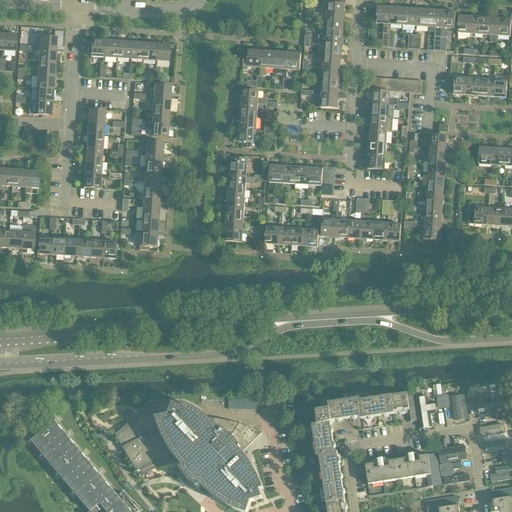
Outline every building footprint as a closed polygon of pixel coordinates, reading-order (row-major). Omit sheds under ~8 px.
[(328,4),(327,17),(344,18),(345,5),(337,5),(336,0),(324,0),(324,4),(328,4)] [(389,34),(390,25),(391,8),(378,7),(376,24),(384,25),(383,34),(382,48),(388,48),(389,34)] [(390,25),(403,26),(404,9),(391,8),(390,25)] [(403,26),(416,27),(417,10),(404,9),(403,26)] [(416,27),(429,28),(430,11),(417,10),(416,27)] [(429,28),(435,28),(434,51),(440,52),(442,29),(443,12),(430,11),(429,28)] [(443,12),(442,29),(440,52),(446,52),(448,29),(455,30),(456,13),(443,12)] [(327,17),(326,30),(343,31),(344,18),(327,17)] [(458,34),(471,35),(472,18),(459,17),(458,34)] [(471,35),(484,36),(485,19),(472,18),(471,35)] [(485,19),(484,36),(491,36),(491,43),(496,44),(497,37),(498,20),(485,19)] [(511,20),(498,20),(497,37),(510,38),(511,20)] [(319,43),(325,43),(342,44),(343,31),(326,30),(325,37),(319,37),(319,43)] [(4,35),(2,52),(16,53),(17,36),(4,35)] [(40,37),(39,50),(56,52),(57,38),(40,37)] [(90,58),(104,59),(105,41),(91,41),(90,58)] [(104,59),(117,59),(118,42),(105,41),(104,59)] [(117,59),(130,60),(131,43),(118,42),(117,59)] [(130,60),(142,61),(144,44),(131,43),(130,60)] [(325,43),(324,56),(341,57),(342,44),(325,43)] [(142,61),(155,62),(157,45),(144,44),(142,61)] [(157,45),(155,62),(169,63),(170,46),(157,45)] [(39,50),(38,63),(55,64),(56,52),(39,50)] [(248,68),(261,69),(262,52),(248,51),(248,52),(244,52),(243,71),(248,71),(248,68)] [(261,69),(260,77),(263,77),(266,77),(266,69),(274,70),(275,53),(262,52),(261,69)] [(275,53),(274,70),(287,71),(288,54),(275,53)] [(288,54),(287,71),(300,72),(301,55),(288,54)] [(324,56),(323,69),(340,70),(341,57),(324,56)] [(38,63),(37,76),(54,77),(55,64),(38,63)] [(323,69),(322,82),(339,83),(340,70),(323,69)] [(37,76),(36,89),(54,90),(54,77),(37,76)] [(453,95),(467,96),(468,79),(455,78),(453,95)] [(467,96),(480,97),(481,80),(468,79),(467,96)] [(480,97),(493,98),(494,81),(481,80),(480,97)] [(494,81),(493,98),(506,99),(507,82),(494,81)] [(322,82),(321,95),(338,96),(339,83),(322,82)] [(154,85),(153,98),(170,99),(171,86),(154,85)] [(36,89),(36,102),(53,103),(54,90),(36,89)] [(242,91),(241,104),(258,105),(266,106),(266,108),(272,109),(272,104),(266,103),(266,100),(258,99),(259,92),(242,91)] [(373,92),(372,105),(389,106),(394,106),(397,106),(397,104),(398,104),(398,100),(401,100),(401,93),(399,93),(393,93),(390,93),(388,92),(382,92),(377,92),(373,91),(373,92)] [(338,96),(321,95),(320,109),(337,110),(338,96)] [(153,98),(152,111),(170,112),(170,99),(153,98)] [(53,103),(36,102),(35,116),(52,117),(53,103)] [(241,104),(240,117),(257,118),(258,105),(241,104)] [(372,105),(371,118),(388,119),(393,119),(394,106),(389,106),(372,105)] [(88,110),(87,123),(104,125),(105,111),(88,110)] [(152,111),(152,124),(169,125),(170,112),(152,111)] [(240,117),(239,130),(256,131),(257,118),(240,117)] [(371,118),(370,131),(387,132),(392,132),(393,119),(388,119),(371,118)] [(87,123),(87,136),(104,137),(104,125),(87,123)] [(169,125),(152,124),(144,124),(143,127),(143,130),(151,130),(151,138),(168,139),(169,125)] [(448,126),(440,125),(439,133),(448,133),(448,126)] [(270,135),(270,129),(264,129),(264,134),(264,136),(265,137),(266,138),(266,139),(267,139),(268,140),(269,140),(276,141),(276,135),(270,135)] [(256,131),(239,130),(238,143),(243,144),(242,149),(259,150),(260,144),(260,139),(258,137),(256,137),(256,131)] [(370,131),(369,144),(386,145),(387,132),(370,131)] [(431,135),(430,149),(447,150),(448,137),(431,135)] [(87,136),(86,149),(103,150),(104,137),(87,136)] [(146,142),(145,156),(163,157),(163,143),(146,142)] [(369,144),(368,157),(386,158),(394,158),(394,156),(394,153),(386,152),(386,145),(369,144)] [(478,165),(492,166),(493,149),(479,148),(478,165)] [(86,149),(85,162),(102,163),(103,150),(86,149)] [(430,149),(429,162),(446,163),(447,150),(430,149)] [(492,166),(505,167),(506,150),(493,149),(492,166)] [(145,156),(145,169),(162,170),(163,157),(145,156)] [(386,158),(368,157),(368,170),(385,171),(385,164),(393,164),(394,161),(399,161),(400,156),(394,156),(394,158),(386,158)] [(230,164),(229,177),(246,178),(247,165),(240,164),(240,159),(232,158),(231,164),(230,164)] [(85,162),(84,175),(101,176),(102,163),(85,162)] [(429,162),(428,175),(445,176),(446,163),(429,162)] [(269,183),(282,184),(284,167),(270,166),(269,183)] [(282,184),(295,185),(297,168),(284,167),(282,184)] [(308,190),(308,186),(310,169),(297,168),(295,185),(295,189),(308,190)] [(145,169),(144,182),(161,183),(162,170),(145,169)] [(308,186),(322,187),(322,185),(322,179),(323,173),(323,170),(310,169),(308,186)] [(0,173),(0,186),(12,188),(13,170),(0,170),(0,173)] [(12,188),(25,188),(26,171),(13,170),(12,188)] [(26,171),(25,188),(25,194),(31,195),(31,189),(38,189),(40,172),(26,171)] [(101,176),(84,175),(83,189),(100,190),(101,176)] [(428,175),(427,188),(444,189),(445,176),(428,175)] [(229,177),(228,190),(245,191),(246,184),(254,185),(254,181),(254,179),(246,178),(229,177)] [(144,182),(143,195),(160,196),(161,183),(144,182)] [(427,188),(426,201),(443,202),(444,189),(427,188)] [(228,190),(228,203),(245,204),(245,191),(228,190)] [(143,195),(142,208),(159,209),(160,196),(143,195)] [(426,206),(425,214),(442,215),(443,202),(426,201),(418,200),(418,206),(426,206)] [(228,203),(227,216),(244,217),(245,204),(228,203)] [(474,225),(488,226),(489,209),(476,208),(476,204),(470,204),(468,224),(474,225)] [(142,208),(141,221),(158,222),(159,209),(142,208)] [(488,226),(501,227),(502,210),(489,209),(488,226)] [(501,227),(511,227),(511,210),(502,210),(501,227)] [(335,238),(348,239),(349,222),(342,221),(342,213),(339,213),(336,213),(336,221),(335,238)] [(425,214),(424,227),(441,228),(442,215),(425,214)] [(227,216),(226,229),(243,230),(244,217),(227,216)] [(321,237),(335,238),(336,221),(322,220),(321,237)] [(141,221),(140,234),(157,235),(158,222),(141,221)] [(348,239),(361,240),(362,223),(349,222),(348,239)] [(361,240),(374,241),(375,224),(362,223),(361,240)] [(374,241),(387,242),(388,224),(375,224),(374,241)] [(388,224),(387,242),(400,242),(401,225),(388,224)] [(441,228),(424,227),(424,240),(431,241),(430,246),(439,247),(439,241),(441,241),(441,228)] [(265,245),(278,246),(279,229),(266,228),(265,245)] [(243,230),(226,229),(225,242),(242,243),(243,230)] [(278,246),(291,247),(292,229),(279,229),(278,246)] [(291,247),(304,247),(305,230),(292,229),(291,247)] [(305,230),(304,247),(318,248),(319,231),(305,230)] [(0,248),(8,249),(9,232),(0,231),(0,248)] [(8,249),(21,250),(22,233),(9,232),(8,249)] [(22,233),(21,250),(34,251),(35,234),(22,233)] [(157,235),(140,234),(139,247),(139,251),(149,252),(149,248),(156,248),(157,235)] [(37,255),(50,256),(51,239),(38,238),(37,255)] [(50,256),(63,257),(64,240),(51,239),(50,256)] [(63,257),(76,258),(77,241),(64,240),(63,257)] [(76,258),(89,258),(90,241),(77,241),(76,258)] [(89,258),(102,259),(103,242),(90,241),(89,258)] [(103,242),(102,259),(116,260),(117,243),(103,242)] [(344,511),(335,454),(333,454),(328,424),(331,420),(346,417),(362,415),(362,418),(406,411),(408,422),(419,421),(414,393),(360,401),(360,399),(337,402),(328,404),(319,405),(318,407),(319,411),(316,412),(318,425),(312,426),(317,458),(320,457),(328,511),(344,511)] [(502,394),(476,398),(478,411),(504,407),(502,394)] [(465,395),(457,396),(461,423),(470,422),(465,395)] [(427,400),(419,401),(423,429),(432,427),(427,400)] [(151,406),(115,436),(140,478),(147,474),(155,471),(163,468),(171,465),(179,464),(183,469),(180,472),(184,476),(194,486),(198,490),(201,487),(208,494),(215,500),(223,505),(231,509),(236,511),(249,511),(252,504),(263,500),(260,493),(264,491),(260,481),(255,472),(250,463),(243,454),(244,453),(263,435),(249,429),(236,425),(222,422),(208,420),(200,414),(191,410),(183,406),(181,410),(173,406),(169,417),(162,419),(151,406)] [(44,432),(32,442),(90,511),(130,511),(118,497),(56,422),(50,426),(44,432)] [(509,425),(480,429),(481,437),(510,432),(509,425)] [(511,442),(490,445),(491,454),(511,450),(511,442)] [(468,447),(440,451),(442,465),(469,461),(468,447)] [(511,451),(502,454),(502,459),(511,457),(511,451)] [(378,463),(365,465),(368,485),(427,476),(429,487),(441,485),(439,472),(437,454),(415,458),(414,454),(409,455),(409,458),(384,462),(383,459),(378,460),(378,463)] [(511,470),(493,472),(493,474),(494,481),(511,478),(511,470)] [(471,476),(445,480),(446,487),(471,483),(471,476)] [(511,511),(511,488),(491,492),(494,511),(511,511)] [(426,502),(427,511),(459,511),(457,497),(426,502)]
